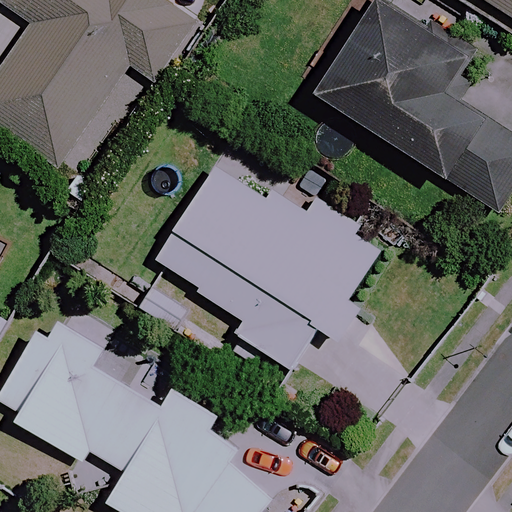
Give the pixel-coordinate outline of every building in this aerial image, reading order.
[(197,26),(159,0),(3,0),(38,24),(0,78),(0,125),(65,170),(135,69),(157,84),(197,26)] [(477,56),(389,0),(385,0),(322,99),(503,215),(511,201),(511,136),(451,97),(477,56)] [(511,0),(485,0),(511,17),(511,0)] [(268,202),(221,170),(160,263),(250,323),(242,336),(294,371),(322,329),(343,343),(365,311),(352,302),(388,247),(320,201),(309,218),(273,195),(268,202)] [(107,352),(53,317),(0,398),(0,409),(86,465),(95,452),(130,475),(112,504),(124,511),(262,511),(274,494),(232,466),(242,451),(213,432),(223,416),(178,388),(164,410),(98,367),(107,352)]
